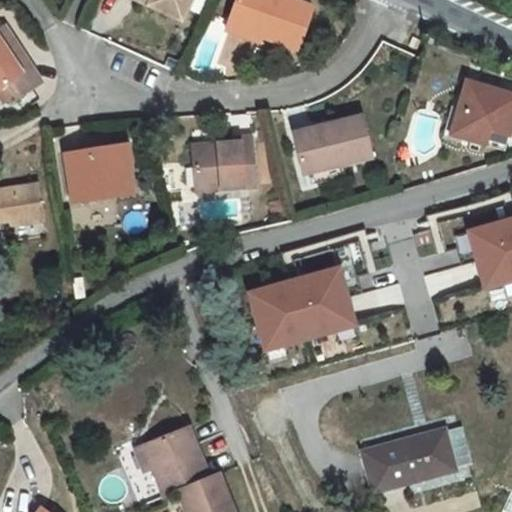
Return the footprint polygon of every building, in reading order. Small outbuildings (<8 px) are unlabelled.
[(135,0),(181,21),(189,5),(190,0),(135,0)] [(190,0),(189,5),(202,10),(206,0),(190,0)] [(297,49),(312,7),(290,0),(236,0),(229,21),(264,33),(262,37),(297,49)] [(264,33),(229,21),(226,32),(260,44),(262,37),(264,33)] [(0,89),(7,84),(15,96),(17,100),(41,84),(30,68),(26,71),(15,54),(19,51),(3,27),(0,29),(0,89)] [(511,94),(466,81),(458,108),(464,109),(456,137),(505,151),(509,136),(511,128),(511,124),(511,94)] [(15,96),(7,84),(0,89),(0,96),(5,103),(15,96)] [(444,133),(456,137),(464,109),(458,108),(452,106),(444,133)] [(362,116),(293,134),(303,175),(308,174),(311,185),(342,177),(339,166),(372,157),(362,116)] [(192,147),(196,192),(255,187),(252,137),(235,139),(235,143),(192,147)] [(123,174),(126,173),(132,172),(129,150),(119,151),(123,174)] [(69,159),(75,200),(129,192),(126,173),(123,174),(119,151),(69,159)] [(0,221),(7,220),(11,220),(12,225),(43,220),(37,185),(0,191),(0,221)] [(511,218),(469,230),(484,289),(511,281),(511,218)] [(341,263),(248,289),(266,354),(358,326),(341,263)] [(165,496),(179,490),(209,478),(189,428),(144,445),(146,449),(152,466),(165,496)] [(455,470),(444,430),(403,442),(404,445),(363,456),(374,492),(455,470)] [(143,469),(152,466),(146,449),(136,453),(143,469)] [(209,478),(179,490),(187,511),(233,511),(219,474),(209,478)]
